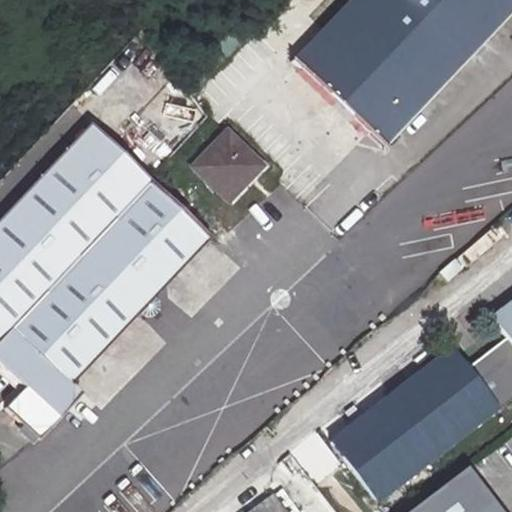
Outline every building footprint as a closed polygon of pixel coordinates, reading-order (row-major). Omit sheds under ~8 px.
[(511,0),(349,0),(287,67),(381,155),(511,14),(511,0)] [(0,337),(115,215),(144,185),(88,133),(0,225),(0,337)] [(242,183),(258,164),(224,133),(192,168),(231,204),(247,187),(242,183)] [(68,386),(136,313),(143,320),(157,305),(150,298),(204,241),(144,185),(115,215),(0,337),(0,373),(20,393),(2,413),(18,428),(18,435),(25,442),(34,442),(36,443),(79,396),(68,386)] [(502,336),(462,366),(448,348),(328,439),(374,499),(494,407),(511,391),(511,294),(486,314),(502,336)] [(497,511),(464,467),(405,511),(497,511)] [(282,511),(269,494),(245,511),(282,511)]
